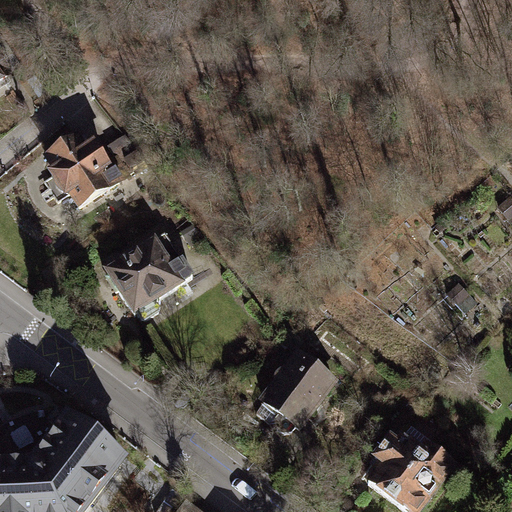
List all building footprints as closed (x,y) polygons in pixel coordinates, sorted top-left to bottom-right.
[(108,147),(117,160),(128,177),(144,167),(123,137),(108,147)] [(106,167),(90,142),(82,148),(77,140),(46,160),(79,210),(128,177),(117,160),(106,167)] [(165,236),(107,274),(135,318),(138,316),(143,323),(160,312),(155,304),(193,279),(165,236)] [(298,359),(264,405),(280,417),(276,423),(277,431),(283,435),(291,435),(296,429),(299,431),(333,386),(298,359)] [(0,511),(84,511),(122,463),(60,416),(37,416),(22,419),(10,425),(0,430),(0,511)] [(381,467),(368,485),(403,511),(421,511),(456,468),(428,447),(423,453),(403,438),(398,446),(390,440),(374,461),(381,467)]
